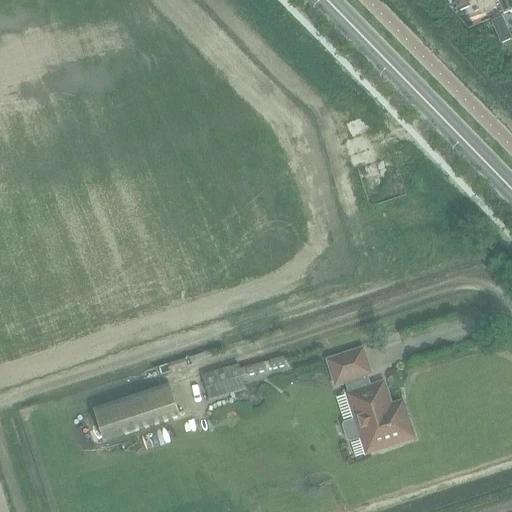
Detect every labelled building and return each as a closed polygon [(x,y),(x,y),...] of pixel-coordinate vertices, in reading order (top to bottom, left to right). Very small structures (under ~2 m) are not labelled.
[(511,0),(497,0),(504,15),(511,11),(511,0)] [(303,123),(310,140),(324,134),(317,117),(303,123)] [(413,438),(406,415),(402,404),(391,408),(383,385),(371,389),(367,375),(370,374),(363,350),(329,361),(336,385),(346,382),(350,396),(349,396),(357,420),(345,424),(344,427),(348,440),(351,442),(363,438),(366,437),(371,452),(413,438)] [(220,387),(243,380),(239,366),(203,377),(210,400),(222,396),(220,387)] [(104,441),(180,416),(170,385),(94,410),(104,441)]
